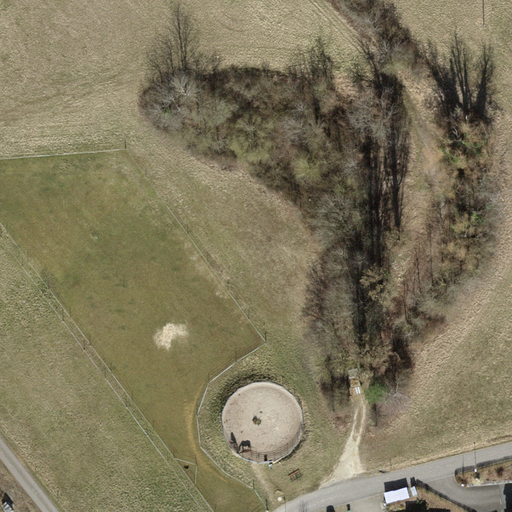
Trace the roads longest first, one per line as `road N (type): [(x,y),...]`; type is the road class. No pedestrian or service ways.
road 1 (track): [(308,0),(419,111),(452,184),(333,497)]
road 2 (track): [(511,450),(297,511)]
